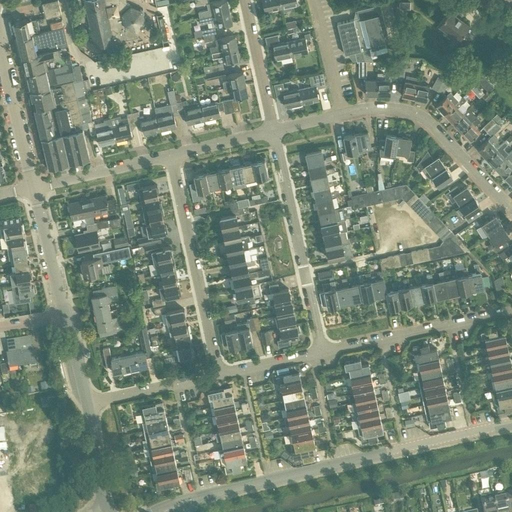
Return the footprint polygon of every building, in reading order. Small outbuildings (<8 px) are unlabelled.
[(46,17),(61,14),(58,0),(52,0),(42,2),(46,17)] [(85,0),(84,0),(95,47),(114,42),(113,36),(123,25),(136,32),(146,22),(143,9),(129,3),(127,4),(125,0),(85,0)] [(227,0),(221,0),(209,3),(208,0),(195,0),(196,6),(207,4),(208,10),(198,12),(199,18),(230,11),(227,0)] [(262,0),(265,12),(281,8),(279,0),(257,0),(257,1),(260,0),(262,0)] [(357,10),(359,17),(337,23),(345,54),(355,52),(357,60),(373,61),(373,60),(373,61),(370,48),(379,46),(378,42),(385,40),(384,35),(388,34),(380,4),(357,10)] [(459,40),(470,25),(450,10),(439,24),(459,40)] [(216,33),(215,27),(233,23),(230,11),(199,18),(200,24),(211,22),(212,27),(202,29),(203,36),(216,33)] [(40,32),(37,19),(27,21),(27,19),(14,22),(18,37),(40,32)] [(18,37),(22,56),(59,48),(68,45),(63,26),(40,32),(18,37)] [(203,36),(202,29),(194,31),(195,38),(203,36)] [(211,53),(238,47),(235,35),(220,38),(218,39),(216,33),(203,36),(205,42),(215,40),(217,46),(210,47),(211,53)] [(306,40),(311,39),(309,33),(304,34),(305,37),(288,41),(292,56),(309,52),(306,40)] [(288,41),(280,43),(278,34),(265,37),(268,48),(273,47),(275,59),(292,56),(288,41)] [(461,57),(471,43),(466,39),(455,53),(461,57)] [(238,47),(211,53),(212,58),(223,56),(224,63),(241,59),(238,47)] [(72,62),(70,55),(61,57),(59,48),(22,56),(26,72),(62,64),(72,62)] [(205,73),(224,69),(223,63),(204,67),(205,73)] [(65,75),(62,64),(26,72),(30,90),(73,80),(71,73),(65,75)] [(207,79),(225,75),(224,69),(205,73),(207,79)] [(224,88),(246,83),(243,71),(228,74),(230,81),(223,83),(224,88)] [(177,72),(171,76),(175,81),(180,77),(177,72)] [(315,75),(318,87),(325,86),(323,73),(315,75)] [(390,79),(383,78),(383,73),(377,73),(377,78),(378,78),(377,94),(390,94),(390,79)] [(417,82),(418,78),(413,76),(412,81),(405,80),(402,95),(414,98),(417,82)] [(493,87),(483,76),(478,80),(488,91),(493,87)] [(437,90),(443,79),(438,77),(432,88),(437,90)] [(92,122),(85,94),(87,94),(83,78),(73,80),(30,90),(49,167),(90,157),(83,128),(88,127),(87,123),(92,122)] [(378,78),(377,78),(365,78),(365,94),(377,94),(378,78)] [(442,93),(448,82),(443,79),(437,90),(442,93)] [(417,82),(414,98),(426,100),(429,85),(417,82)] [(238,98),(249,95),(246,83),(224,88),(225,93),(232,91),(234,98),(231,99),(234,112),(240,110),(238,98)] [(302,103),(319,100),(316,85),(299,89),(302,103)] [(476,85),(471,89),(475,93),(480,89),(476,85)] [(286,107),(302,103),(299,89),(283,92),(282,89),(277,90),(278,96),(283,95),(286,107)] [(177,102),(174,90),(167,91),(170,104),(154,108),(156,116),(157,116),(160,130),(177,127),(174,115),(179,114),(177,102)] [(459,100),(454,96),(450,91),(436,105),(445,113),(459,100)] [(464,113),(463,112),(459,108),(462,105),(461,105),(466,100),(463,96),(459,100),(445,113),(453,122),(464,113)] [(225,114),(234,112),(231,99),(201,106),(204,120),(221,116),(219,109),(224,108),(225,114)] [(201,106),(200,102),(187,105),(186,100),(177,102),(179,114),(185,113),(188,124),(204,120),(201,106)] [(461,131),(476,117),(471,111),(474,109),(471,105),(463,112),(464,113),(453,122),(461,131)] [(157,116),(156,116),(140,120),(138,111),(133,113),(135,124),(141,123),(143,134),(160,130),(157,116)] [(130,126),(135,124),(133,113),(127,114),(128,117),(121,119),(118,125),(113,126),(116,141),(132,137),(130,126)] [(480,130),(476,125),(480,121),(476,117),(461,131),(470,140),(480,130)] [(113,126),(112,126),(110,118),(103,120),(104,122),(95,124),(94,122),(92,122),(87,123),(88,127),(89,127),(91,135),(97,134),(99,145),(116,141),(113,126)] [(487,132),(496,123),(492,119),(483,127),(487,132)] [(486,158),(497,148),(493,143),(498,139),(494,134),(501,128),(496,123),(487,132),(492,136),(478,149),(486,158)] [(359,150),(371,147),(368,132),(356,134),(359,150)] [(360,156),(359,150),(356,134),(344,137),(347,152),(353,151),(354,157),(360,156)] [(395,158),(396,152),(398,137),(386,135),(385,141),(380,140),(381,156),(395,158)] [(409,150),(411,138),(398,137),(396,152),(408,154),(407,160),(414,161),(415,151),(409,150)] [(505,157),(500,151),(508,144),(505,141),(497,148),(486,158),(495,167),(505,157)] [(324,160),(323,157),(321,150),(306,153),(309,166),(324,162),(332,160),(336,159),(335,155),(326,157),(325,160),(324,160)] [(503,175),(511,166),(511,158),(511,156),(511,150),(505,157),(495,167),(503,175)] [(432,175),(445,166),(438,156),(433,160),(427,151),(416,166),(419,171),(421,169),(428,179),(432,175)] [(256,178),(268,175),(265,160),(253,163),(256,178)] [(312,177),(327,174),(335,172),(334,167),(326,169),(324,162),(309,166),(312,177)] [(244,180),(256,178),(253,163),(241,165),(244,180)] [(233,183),(244,180),(241,165),(229,168),(233,183)] [(432,175),(439,185),(452,177),(445,166),(432,175)] [(511,184),(511,183),(511,166),(503,175),(511,184)] [(221,186),(233,183),(229,168),(218,170),(221,186)] [(209,188),(221,186),(218,170),(206,173),(209,188)] [(198,191),(209,188),(206,173),(194,176),(196,187),(190,188),(193,200),(200,199),(198,191)] [(314,189),(329,186),(338,184),(337,179),(328,181),(327,174),(312,177),(314,189)] [(128,191),(138,188),(141,200),(146,199),(159,196),(158,192),(159,191),(158,185),(156,185),(156,184),(140,188),(139,182),(127,184),(128,191)] [(395,199),(402,197),(406,184),(392,187),(395,199)] [(406,202),(415,193),(406,184),(402,197),(406,202)] [(317,201),(332,197),(340,196),(339,191),(331,192),(329,186),(314,189),(317,201)] [(467,186),(460,190),(457,186),(446,193),(452,202),(457,199),(461,205),(474,196),(467,186)] [(389,200),(395,199),(392,187),(386,188),(389,200)] [(383,202),(389,200),(386,188),(380,190),(383,202)] [(378,203),(383,202),(380,190),(375,191),(378,203)] [(372,204),(378,203),(375,191),(369,192),(372,204)] [(372,204),(369,192),(363,193),(366,206),(372,204)] [(357,195),(360,207),(366,206),(363,193),(357,195)] [(410,206),(419,197),(415,193),(406,202),(410,206)] [(423,193),(419,197),(423,202),(428,206),(432,202),(423,193)] [(354,208),(360,207),(357,195),(351,196),(352,199),(353,205),(354,208)] [(113,200),(107,201),(106,196),(88,200),(91,215),(93,215),(109,211),(109,214),(116,212),(113,200)] [(161,201),(160,201),(159,196),(146,199),(148,211),(162,208),(161,201)] [(479,208),(481,206),(474,196),(461,205),(456,208),(460,213),(465,210),(468,215),(465,217),(469,222),(482,213),(479,208)] [(335,209),(333,204),(332,197),(317,201),(319,212),(335,209)] [(414,211),(423,202),(419,197),(410,206),(414,211)] [(238,208),(237,201),(236,199),(225,202),(226,207),(230,206),(231,209),(238,208)] [(248,199),(237,201),(238,208),(243,207),(247,206),(250,205),(248,200),(248,199)] [(95,222),(93,215),(91,215),(88,200),(69,204),(72,219),(89,216),(90,223),(95,222)] [(418,215),(428,206),(423,202),(414,211),(418,215)] [(423,219),(432,211),(428,206),(418,215),(423,219)] [(223,229),(239,226),(236,215),(244,213),(243,207),(238,208),(231,209),(232,215),(221,218),(223,229)] [(163,216),(164,215),(162,208),(148,211),(151,223),(164,220),(163,216)] [(339,208),(335,209),(319,212),(322,224),(337,221),(345,219),(344,214),(340,215),(339,208)] [(427,224),(436,215),(432,211),(423,219),(427,224)] [(363,223),(370,221),(368,213),(361,215),(363,223)] [(431,228),(440,219),(436,215),(427,224),(431,228)] [(23,222),(21,222),(16,223),(14,216),(0,218),(0,237),(6,237),(10,236),(23,234),(23,229),(24,228),(23,222)] [(489,234),(502,226),(495,216),(482,224),(489,234)] [(119,218),(120,218),(120,217),(111,219),(112,227),(121,225),(119,218)] [(97,220),(98,227),(111,225),(110,218),(97,220)] [(435,232),(444,224),(440,219),(431,228),(435,232)] [(166,224),(165,224),(164,220),(151,223),(153,235),(166,232),(166,231),(167,231),(166,224)] [(339,230),(339,228),(337,221),(322,224),(325,236),(346,231),(348,231),(347,226),(341,227),(340,230),(339,230)] [(240,228),(242,230),(248,229),(247,224),(239,226),(223,229),(226,241),(241,238),(239,229),(240,228)] [(451,238),(455,235),(444,224),(435,232),(439,237),(445,231),(449,236),(451,238)] [(135,235),(133,226),(127,228),(129,237),(135,235)] [(505,239),(509,236),(502,226),(489,234),(496,244),(493,246),(497,251),(508,244),(505,239)] [(75,235),(79,251),(100,246),(96,230),(75,235)] [(347,238),(346,231),(325,236),(327,248),(348,243),(350,243),(349,238),(347,238)] [(444,241),(449,236),(445,231),(439,237),(444,241)] [(27,245),(26,238),(24,238),(23,234),(10,236),(6,237),(8,248),(12,248),(27,245)] [(457,244),(460,241),(455,235),(451,238),(457,244)] [(115,249),(128,246),(126,236),(113,239),(115,248),(115,249)] [(248,249),(246,242),(250,241),(249,236),(241,238),(226,241),(228,253),(248,249)] [(457,244),(451,238),(449,236),(444,241),(440,245),(442,257),(465,252),(457,244)] [(466,252),(468,249),(460,241),(457,244),(465,252),(466,252)] [(169,247),(165,247),(162,248),(161,242),(146,245),(147,252),(152,251),(154,263),(172,259),(171,254),(172,253),(171,247),(170,247),(169,247)] [(350,252),(348,243),(327,248),(330,259),(343,257),(343,259),(353,256),(352,252),(350,252)] [(27,253),(28,252),(27,245),(12,248),(14,260),(27,258),(27,253)] [(442,257),(440,245),(434,247),(436,258),(442,257)] [(252,260),(250,253),(253,253),(253,254),(258,252),(257,247),(248,249),(228,253),(231,265),(252,260)] [(428,248),(430,259),(436,258),(434,247),(428,248)] [(511,257),(511,250),(510,247),(499,254),(503,259),(510,255),(511,257)] [(419,262),(425,260),(422,249),(416,250),(419,262)] [(413,263),(419,262),(416,250),(411,252),(413,263)] [(407,264),(413,263),(411,252),(405,253),(407,264)] [(401,266),(407,264),(405,253),(399,254),(401,266)] [(395,267),(401,266),(399,254),(393,255),(395,267)] [(389,268),(395,267),(393,255),(387,257),(389,268)] [(260,259),(260,260),(262,270),(267,269),(269,268),(268,263),(267,257),(264,258),(260,259)] [(382,270),(389,268),(387,257),(379,258),(382,270)] [(29,262),(28,262),(27,258),(14,260),(16,272),(31,269),(29,262)] [(103,274),(101,266),(103,266),(101,258),(82,262),(85,277),(103,274)] [(162,273),(176,270),(174,263),(173,263),(172,259),(154,263),(157,274),(162,273)] [(234,276),(249,273),(247,266),(255,264),(254,260),(252,260),(231,265),(234,276)] [(468,274),(471,290),(484,287),(480,272),(478,264),(473,265),(475,270),(477,271),(478,272),(468,274)] [(468,274),(467,266),(455,269),(460,292),(471,290),(468,274)] [(30,276),(32,276),(31,269),(16,272),(10,272),(12,284),(31,281),(30,276)] [(460,292),(455,269),(443,271),(444,273),(445,279),(444,279),(448,295),(460,292)] [(164,285),(177,282),(176,278),(177,277),(176,270),(162,273),(164,285)] [(318,272),(320,279),(333,277),(331,270),(318,272)] [(386,292),(382,270),(377,271),(379,280),(372,281),(371,281),(374,296),(386,294),(386,292)] [(236,288),(251,285),(250,278),(258,276),(257,271),(249,273),(234,276),(236,288)] [(445,279),(444,273),(443,271),(438,272),(439,278),(442,278),(442,280),(433,282),(436,297),(448,295),(444,279),(445,279)] [(371,281),(372,281),(370,273),(365,274),(367,282),(360,284),(363,299),(374,296),(371,281)] [(433,282),(431,274),(427,275),(428,283),(421,285),(424,300),(436,297),(433,282)] [(363,299),(360,284),(358,275),(353,276),(355,285),(348,286),(352,301),(363,299)] [(504,287),(502,277),(501,275),(494,280),(496,290),(504,287)] [(421,285),(420,276),(415,277),(417,286),(410,287),(409,287),(413,302),(424,300),(421,285)] [(352,301),(348,286),(346,278),(342,279),(343,287),(337,289),(340,304),(352,301)] [(409,287),(410,287),(408,279),(403,280),(405,288),(398,290),(401,305),(413,302),(409,287)] [(340,304),(337,289),(335,280),(330,281),(332,290),(324,291),(328,307),(340,304)] [(30,294),(33,293),(34,292),(33,286),(32,286),(31,281),(12,284),(15,303),(31,300),(30,294)] [(398,290),(396,281),(391,282),(393,291),(386,292),(386,294),(389,307),(401,305),(398,290)] [(177,282),(164,285),(167,297),(180,294),(181,293),(180,287),(178,286),(177,282)] [(251,285),(236,288),(239,300),(254,297),(252,290),(261,288),(260,283),(251,285)] [(104,294),(92,297),(99,330),(111,327),(113,333),(129,330),(126,315),(113,318),(109,302),(119,300),(116,285),(103,288),(104,294)] [(276,304),(291,300),(289,289),(274,292),(275,298),(269,299),(270,305),(276,304)] [(279,315),(294,312),(291,300),(276,304),(279,315)] [(183,309),(167,312),(166,306),(154,308),(155,315),(166,312),(168,324),(186,321),(185,316),(186,316),(184,309),(183,309)] [(277,328),(296,324),(294,312),(279,315),(279,316),(275,317),(277,328)] [(225,323),(236,320),(234,313),(224,316),(225,323)] [(256,329),(255,324),(254,317),(247,319),(248,322),(237,324),(238,329),(241,344),(243,344),(244,346),(248,345),(249,343),(253,342),(250,331),(256,329)] [(188,325),(187,325),(186,321),(168,324),(171,336),(175,335),(190,332),(188,325)] [(297,326),(296,324),(277,328),(280,340),(278,341),(279,347),(289,344),(288,339),(299,336),(298,332),(300,331),(299,326),(297,326)] [(145,354),(151,353),(146,326),(140,328),(144,351),(128,354),(131,370),(148,367),(145,354)] [(487,347),(507,342),(505,333),(498,335),(496,328),(496,329),(480,332),(482,339),(485,338),(487,347)] [(237,345),(241,344),(238,329),(221,333),(223,344),(228,343),(229,347),(231,347),(232,348),(237,347),(237,345)] [(264,343),(270,342),(267,331),(261,332),(264,343)] [(190,340),(191,339),(190,332),(175,335),(178,347),(191,344),(190,340)] [(36,352),(34,353),(32,338),(19,340),(24,368),(38,366),(38,363),(38,361),(37,361),(36,352)] [(9,371),(24,368),(19,340),(7,342),(9,357),(7,357),(8,365),(8,366),(8,368),(9,368),(9,371)] [(489,355),(509,351),(507,342),(487,347),(489,355)] [(437,348),(430,350),(428,343),(427,343),(428,344),(412,347),(414,354),(417,353),(419,362),(439,357),(437,348)] [(193,349),(192,348),(191,344),(178,347),(181,359),(193,356),(195,355),(193,349)] [(131,370),(128,354),(111,358),(109,347),(103,349),(107,367),(108,367),(107,366),(111,365),(113,365),(114,373),(131,370)] [(490,364),(511,359),(509,351),(489,355),(490,364)] [(420,370),(440,366),(439,357),(419,362),(420,370)] [(350,376),(370,372),(369,363),(361,365),(360,358),(359,358),(359,359),(344,362),(345,369),(349,368),(350,376)] [(492,372),(511,367),(511,365),(511,359),(490,364),(492,372)] [(167,369),(179,366),(178,360),(166,362),(167,369)] [(442,374),(440,366),(420,370),(417,371),(419,379),(442,374)] [(494,380),(511,376),(511,367),(492,372),(494,380)] [(282,391),(302,387),(299,371),(291,373),(276,377),(277,384),(280,383),(282,391)] [(352,385),(372,380),(370,372),(350,376),(352,385)] [(444,382),(442,374),(419,379),(420,388),(444,382)] [(496,389),(511,385),(511,376),(494,380),(496,389)] [(354,393),(374,389),(372,380),(352,385),(354,393)] [(446,391),(444,382),(420,388),(422,396),(446,391)] [(498,397),(511,393),(511,385),(496,389),(491,390),(493,399),(498,398),(498,397)] [(214,406),(234,402),(231,386),(223,388),(208,392),(209,399),(212,398),(214,406)] [(284,400),(304,395),(302,387),(282,391),(284,400)] [(356,402),(376,397),(374,389),(354,393),(356,402)] [(424,404),(448,399),(446,391),(422,396),(424,404)] [(511,393),(498,397),(498,398),(500,405),(496,406),(498,413),(511,409),(511,393)] [(286,408),(306,403),(304,395),(284,400),(286,408)] [(354,411),(378,406),(376,397),(356,402),(352,403),(354,411)] [(336,399),(329,400),(330,407),(337,406),(336,399)] [(426,413),(450,408),(448,399),(424,404),(426,413)] [(166,417),(164,408),(162,402),(155,403),(139,407),(140,407),(141,413),(141,414),(143,422),(146,421),(166,417)] [(216,415),(236,410),(234,402),(214,406),(216,415)] [(288,416),(308,412),(306,403),(286,408),(288,416)] [(355,419),(380,414),(378,406),(354,411),(355,419)] [(444,418),(452,416),(450,408),(426,413),(428,422),(429,422),(430,427),(430,428),(445,424),(445,425),(446,425),(444,418)] [(218,424),(238,419),(236,410),(216,415),(218,424)] [(289,425),(310,420),(308,412),(288,416),(288,417),(284,418),(286,426),(290,425),(289,425)] [(357,428),(381,422),(380,414),(355,419),(357,428)] [(148,429),(168,425),(166,417),(146,421),(148,429)] [(220,432),(240,427),(238,419),(218,424),(220,432)] [(291,433),(311,429),(310,420),(289,425),(290,425),(291,433)] [(359,437),(360,437),(362,443),(377,439),(377,440),(378,439),(376,433),(383,431),(381,422),(357,428),(359,437)] [(146,439),(170,434),(168,425),(148,429),(144,430),(146,439)] [(221,440),(241,436),(240,427),(220,432),(221,440)] [(290,442),(313,437),(311,429),(291,433),(291,434),(288,434),(290,442)] [(148,447),(171,442),(170,434),(146,439),(148,447)] [(195,446),(202,444),(200,436),(193,437),(195,446)] [(223,448),(243,444),(241,436),(221,440),(223,448)] [(290,442),(292,451),(293,458),(309,454),(317,453),(313,437),(290,442)] [(149,456),(173,451),(171,442),(148,447),(149,456)] [(225,457),(245,453),(243,444),(223,448),(225,457)] [(151,464),(155,463),(175,459),(173,451),(149,456),(151,464)] [(240,463),(247,461),(245,453),(225,457),(227,465),(224,465),(225,472),(241,469),(240,463)] [(157,472),(177,467),(175,459),(155,463),(157,472)] [(178,476),(179,476),(177,467),(157,472),(159,480),(155,480),(157,487),(172,484),(173,484),(180,482),(178,476)] [(186,481),(193,480),(190,468),(184,469),(186,481)] [(145,490),(153,488),(150,476),(142,478),(145,490)] [(148,497),(144,493),(138,498),(143,503),(148,497)] [(508,511),(505,498),(504,494),(493,496),(493,500),(495,511),(508,511)] [(483,511),(495,511),(493,500),(481,503),(483,511)]
